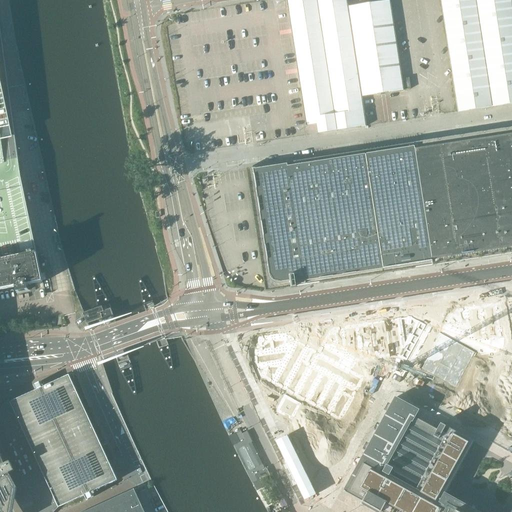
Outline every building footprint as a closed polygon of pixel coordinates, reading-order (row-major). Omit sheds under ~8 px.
[(347,0),(286,0),(305,120),(315,118),(317,134),(367,126),(362,97),(404,91),(404,90),(402,79),(391,1),(349,7),(347,0)] [(511,5),(511,0),(440,0),(458,112),(511,103),(511,5)] [(0,260),(4,260),(35,253),(35,252),(35,251),(36,251),(34,240),(32,231),(31,227),(29,219),(24,193),(21,177),(18,160),(12,114),(8,87),(2,43),(0,28),(0,260)] [(409,78),(402,79),(404,90),(411,89),(409,78)] [(416,143),(414,143),(432,264),(511,252),(511,129),(417,144),(416,143)] [(432,266),(432,264),(414,143),(253,168),(269,275),(271,278),(275,282),(279,283),(286,282),(290,282),(291,288),(432,266)] [(28,253),(4,260),(0,260),(0,511),(13,511),(17,488),(9,474),(15,471),(10,462),(5,465),(0,453),(0,290),(16,287),(17,293),(29,291),(28,285),(43,282),(37,254),(34,254),(33,252),(28,253)] [(83,313),(87,324),(99,320),(100,322),(106,320),(106,319),(114,316),(109,304),(83,313)] [(69,375),(10,402),(59,508),(118,481),(114,472),(69,375)] [(344,491),(343,492),(345,493),(362,502),(361,503),(361,504),(362,504),(363,504),(363,503),(364,503),(367,505),(367,506),(367,507),(368,507),(368,506),(375,509),(374,510),(374,511),(375,511),(376,510),(379,511),(476,511),(475,511),(479,504),(464,496),(460,503),(445,494),(446,492),(446,491),(451,483),(452,482),(451,482),(456,473),(457,472),(462,463),(462,464),(462,463),(467,454),(467,453),(473,443),(474,442),(473,442),(464,437),(463,436),(460,434),(459,434),(450,429),(449,429),(446,434),(443,432),(446,427),(440,424),(437,429),(415,417),(418,411),(395,398),(346,488),(344,491)] [(10,402),(9,403),(5,407),(2,411),(0,414),(0,415),(0,478),(5,476),(9,474),(15,471),(36,459),(10,402)] [(242,434),(240,430),(238,431),(239,433),(236,434),(238,439),(240,443),(235,446),(239,456),(242,462),(245,468),(251,478),(253,483),(256,482),(253,475),(265,469),(264,468),(263,465),(262,465),(261,464),(258,457),(251,443),(252,443),(250,439),(247,432),(242,434)] [(43,474),(37,461),(36,460),(36,459),(15,471),(9,474),(5,476),(13,488),(43,474)] [(53,511),(59,508),(43,474),(13,488),(32,511),(53,511)] [(144,511),(135,491),(134,489),(85,511),(144,511)]
